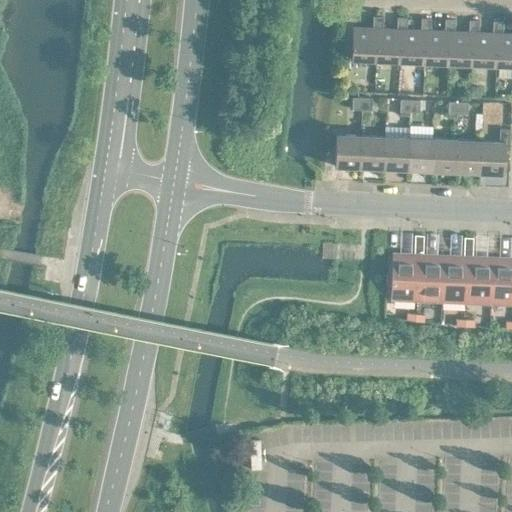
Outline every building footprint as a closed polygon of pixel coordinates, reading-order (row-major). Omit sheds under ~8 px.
[(351,58),(376,59),(377,27),(382,27),(383,15),(373,15),(372,27),(352,26),(351,58)] [(376,59),(400,60),(401,28),(406,28),(407,16),(397,16),(396,28),(382,27),(377,27),(376,59)] [(400,60),(424,61),(425,29),(430,29),(431,17),(421,17),(420,29),(406,28),(401,28),(400,60)] [(424,61),(448,62),(449,30),(454,30),(455,18),(445,18),(444,30),(430,29),(425,29),(424,61)] [(448,62),(472,63),(473,31),(478,31),(479,19),(469,19),(468,31),(454,30),(449,30),(448,62)] [(472,63),(496,64),(497,32),(502,32),(503,21),(493,20),(492,32),(478,31),(473,31),(472,63)] [(497,32),(496,64),(511,65),(511,32),(502,32),(497,32)] [(470,85),(470,96),(480,96),(480,86),(470,85)] [(352,108),(361,109),(362,96),(352,96),(352,108)] [(362,96),(361,109),(371,109),(372,97),(362,96)] [(400,110),(409,111),(410,98),(400,98),(400,110)] [(410,98),(409,111),(419,111),(420,99),(410,98)] [(448,112),(457,113),(458,101),(448,100),(448,112)] [(458,101),(457,113),(467,113),(468,101),(458,101)] [(480,139),(479,171),(504,173),(505,141),(509,141),(509,128),(499,128),(499,140),(480,139)] [(334,165),(359,166),(360,134),(335,133),(334,165)] [(359,166),(383,167),(384,135),(360,134),(359,166)] [(383,167),(407,168),(408,136),(384,135),(383,167)] [(407,168),(431,169),(432,137),(408,136),(407,168)] [(431,169),(455,170),(456,138),(432,137),(431,169)] [(455,170),(479,171),(480,139),(456,138),(455,170)] [(414,234),(414,244),(423,244),(424,234),(414,234)] [(464,246),(473,246),(473,236),(464,236),(464,246)] [(414,244),(413,254),(418,254),(423,254),(423,244),(414,244)] [(463,256),(468,256),(472,256),(473,246),(464,246),(463,256)] [(391,298),(416,299),(418,254),(413,254),(392,253),(391,298)] [(416,299),(441,300),(443,255),(423,254),(418,254),(416,299)] [(441,300),(466,301),(468,256),(463,256),(443,255),(441,300)] [(466,301),(491,303),(492,257),(472,256),(468,256),(466,301)] [(491,303),(511,303),(511,257),(492,257),(491,303)] [(406,319),(415,320),(416,313),(407,311),(406,319)] [(416,313),(415,320),(424,321),(424,314),(416,313)]
